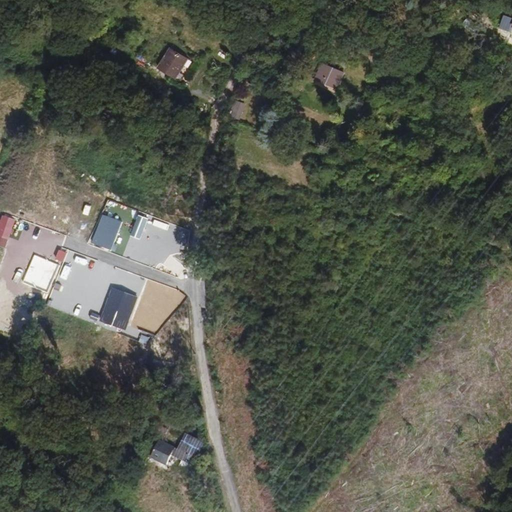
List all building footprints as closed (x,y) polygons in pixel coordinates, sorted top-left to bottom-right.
[(511,25),(511,17),(504,15),(501,28),(510,31),(511,25)] [(178,77),(190,58),(172,47),(160,66),(164,68),(178,77)] [(502,70),(505,60),(496,58),(493,68),(502,70)] [(336,87),(343,71),(328,65),(323,76),(331,80),(330,84),(336,87)] [(240,114),(244,104),(237,102),(233,111),(240,114)] [(150,217),(139,213),(131,235),(141,239),(150,217)] [(104,215),(93,243),(111,250),(123,222),(104,215)] [(0,229),(0,236),(10,240),(17,220),(4,216),(0,229)] [(10,240),(0,236),(0,245),(8,248),(10,240)] [(59,266),(37,255),(24,282),(47,293),(59,266)] [(137,296),(112,288),(102,321),(127,329),(137,296)] [(149,336),(142,335),(140,342),(147,344),(149,336)] [(201,463),(200,462),(210,439),(187,430),(180,447),(160,438),(153,455),(172,463),(177,453),(187,457),(185,462),(187,463),(186,464),(198,469),(200,465),(201,463)]
